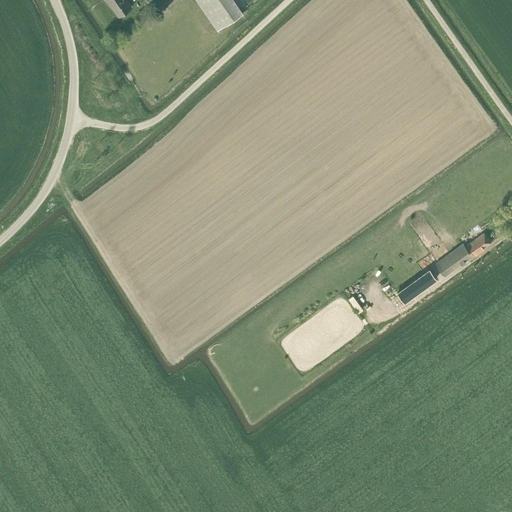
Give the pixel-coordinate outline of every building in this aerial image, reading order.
[(108,0),(119,15),(131,7),(126,0),(108,0)] [(196,0),(217,30),(242,12),(234,0),(196,0)] [(482,248),(491,242),(484,233),(465,246),(463,243),(456,248),(436,263),(445,275),(454,269),(467,259),(472,256),(472,255),(482,248)] [(431,265),(398,287),(406,298),(439,276),(431,265)] [(362,311),(372,303),(359,287),(350,295),(362,311)]
